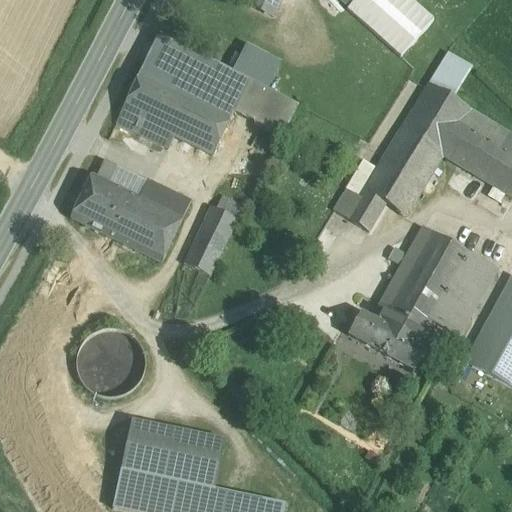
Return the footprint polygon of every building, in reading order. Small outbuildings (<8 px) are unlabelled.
[(250,0),(247,7),(273,19),(282,0),(250,0)] [(336,21),(348,8),(338,0),(320,0),(317,4),(336,21)] [(338,0),(348,8),(355,14),(367,0),(338,0)] [(235,76),(159,36),(116,125),(168,150),(173,139),(212,158),(233,116),(282,139),(298,109),(235,76)] [(278,66),(248,50),(235,76),(265,91),(278,66)] [(469,69),(448,56),(429,86),(450,100),(469,69)] [(429,86),(364,193),(385,206),(406,219),(443,159),(471,112),(450,100),(429,86)] [(511,137),(471,112),(443,159),(511,200),(511,137)] [(96,179),(139,200),(146,184),(103,163),(96,179)] [(139,200),(96,179),(91,177),(70,221),(118,244),(139,200)] [(190,204),(147,183),(146,184),(139,200),(118,244),(161,265),(190,204)] [(347,192),(334,213),(346,221),(359,199),(347,192)] [(385,206),(364,193),(359,199),(346,221),(368,234),(385,206)] [(243,209),(222,199),(215,212),(237,223),(243,209)] [(211,210),(184,266),(209,279),(237,223),(215,212),(211,210)] [(421,232),(379,307),(385,310),(428,234),(423,231),(421,232)] [(472,258),(428,234),(385,310),(378,324),(421,348),(434,325),(472,258)] [(472,258),(434,325),(458,339),(497,271),(472,258)] [(511,278),(511,279),(464,365),(511,390),(511,278)] [(378,324),(361,315),(348,337),(412,372),(425,350),(421,348),(378,324)] [(143,380),(145,366),(142,353),(135,342),(123,335),(110,332),(97,335),(85,343),(78,354),(76,367),(78,380),(86,392),(97,399),(111,401),(124,399),(135,391),(143,380)] [(225,443),(131,423),(121,472),(214,492),(225,443)] [(214,492),(121,472),(112,511),(116,511),(283,511),(285,507),(214,492)]
